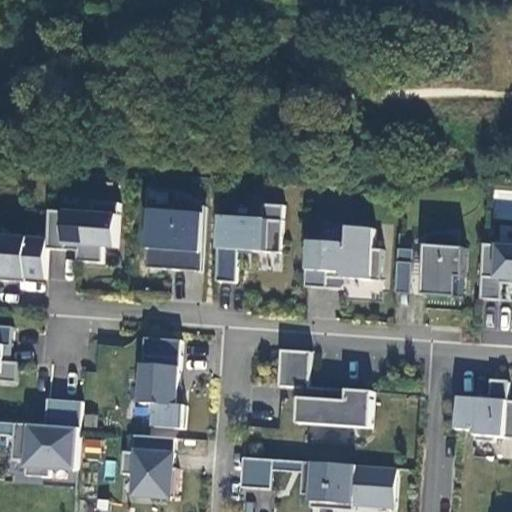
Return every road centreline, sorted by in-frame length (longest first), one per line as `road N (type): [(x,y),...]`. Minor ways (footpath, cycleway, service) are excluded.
road 1 (residential): [(443,350),(236,332)]
road 2 (residential): [(236,332),(65,319),(63,341)]
road 3 (residential): [(236,332),(223,511)]
road 4 (residential): [(434,511),(443,350)]
